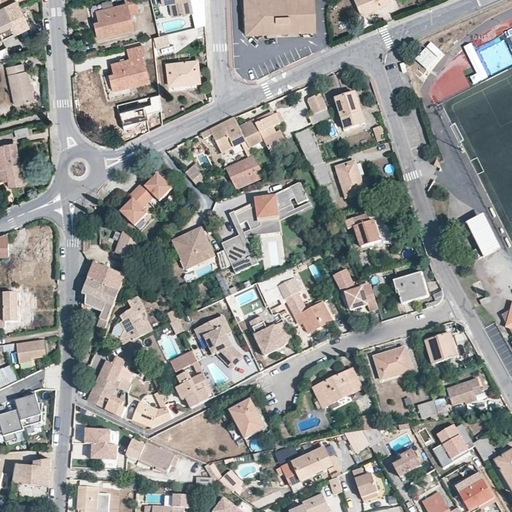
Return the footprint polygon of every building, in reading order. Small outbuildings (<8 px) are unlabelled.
[(14,0),(4,5),(17,32),(28,27),(15,0),(14,0)] [(95,11),(97,22),(98,28),(94,29),(96,39),(131,30),(127,15),(137,12),(133,0),(123,0),(124,4),(95,11)] [(157,0),(158,4),(167,3),(175,1),(177,15),(190,13),(187,0),(157,0)] [(192,0),(194,26),(206,26),(204,0),(192,0)] [(312,0),(243,0),(244,35),(282,33),(282,26),(288,26),(288,36),(294,36),(295,26),(299,26),(299,31),(313,31),(312,0)] [(386,0),(354,0),(360,14),(388,3),(386,0)] [(175,1),(167,3),(170,17),(177,15),(175,1)] [(0,37),(1,40),(17,32),(4,5),(0,7),(0,37)] [(165,35),(153,38),(156,48),(168,45),(165,35)] [(416,59),(430,71),(445,54),(431,42),(416,59)] [(110,64),(112,74),(113,79),(109,81),(111,91),(146,82),(140,56),(143,55),(141,45),(126,49),(128,59),(110,64)] [(165,64),(167,82),(186,80),(186,83),(198,82),(196,61),(165,64)] [(23,64),(7,67),(14,105),(32,101),(23,64)] [(355,92),(335,99),(346,128),(365,122),(355,92)] [(320,94),(307,100),(315,114),(327,108),(320,94)] [(162,111),(159,96),(118,105),(123,125),(147,120),(146,114),(162,111)] [(315,124),(331,119),(328,111),(313,115),(315,124)] [(252,122),(239,130),(248,147),(265,139),(271,150),(285,141),(279,130),(274,134),(272,127),(280,124),(276,115),(256,126),(252,122)] [(233,117),(201,133),(203,140),(212,137),(222,154),(241,145),(248,160),(253,157),(248,147),(239,130),(233,117)] [(27,127),(14,131),(17,139),(28,136),(27,127)] [(381,127),(374,130),(378,141),(385,138),(381,127)] [(317,148),(310,128),(295,135),(305,154),(317,148)] [(13,144),(0,145),(0,181),(19,177),(13,144)] [(317,148),(305,154),(311,167),(323,163),(317,148)] [(228,170),(237,189),(263,176),(253,157),(248,160),(228,170)] [(209,176),(197,162),(185,172),(195,183),(209,176)] [(311,167),(320,187),(324,186),(329,202),(336,200),(324,162),(323,163),(311,167)] [(355,163),(336,166),(347,197),(364,192),(355,163)] [(134,204),(123,214),(136,227),(150,215),(145,206),(155,197),(163,203),(174,190),(160,177),(149,190),(140,182),(127,196),(134,204)] [(261,227),(261,229),(279,227),(278,222),(277,218),(295,210),(290,200),(295,198),(298,204),(308,200),(300,182),(290,187),(291,190),(275,197),(266,199),(257,201),(258,202),(258,206),(236,217),(240,226),(248,222),(251,231),(252,231),(261,227)] [(290,187),(266,199),(275,197),(291,190),(290,187)] [(511,289),(511,266),(473,188),(451,198),(499,296),(511,289)] [(258,206),(258,202),(229,215),(239,236),(250,258),(232,267),(236,275),(258,264),(246,237),(244,234),(240,226),(236,217),(258,206)] [(295,210),(277,218),(278,222),(312,206),(310,203),(295,210)] [(355,227),(361,248),(379,241),(375,221),(370,221),(368,213),(346,221),(348,229),(355,227)] [(279,227),(261,229),(261,227),(252,231),(251,231),(244,234),(246,237),(279,233),(279,227)] [(201,228),(191,232),(205,237),(201,228)] [(124,232),(116,254),(131,259),(137,242),(124,232)] [(205,237),(191,232),(171,241),(180,260),(185,258),(193,260),(195,266),(214,257),(205,237)] [(0,237),(0,258),(8,258),(8,234),(0,237)] [(224,249),(231,264),(232,267),(250,258),(239,236),(221,244),(224,249)] [(159,242),(147,253),(152,261),(164,248),(159,242)] [(222,269),(231,264),(224,249),(217,252),(220,258),(220,263),(222,269)] [(185,258),(180,260),(185,271),(195,266),(193,260),(185,258)] [(123,275),(93,262),(87,277),(117,289),(123,275)] [(284,296),(286,299),(298,293),(301,291),(290,268),(259,283),(269,304),(284,296)] [(346,269),(334,275),(343,293),(347,293),(351,309),(368,305),(370,311),(379,309),(371,286),(358,290),(346,269)] [(394,283),(401,304),(427,295),(420,274),(394,283)] [(87,277),(83,304),(101,313),(95,327),(103,331),(117,289),(87,277)] [(301,291),(298,293),(302,302),(309,298),(304,290),(301,291)] [(18,293),(0,293),(0,328),(4,329),(5,323),(18,323),(18,293)] [(302,302),(298,293),(286,299),(292,312),(297,310),(300,316),(309,333),(333,320),(324,302),(307,311),(302,302)] [(488,293),(478,299),(481,304),(491,299),(488,293)] [(351,309),(352,318),(370,311),(368,305),(351,309)] [(511,309),(510,309),(501,314),(505,322),(504,326),(508,327),(511,335),(511,309)] [(134,340),(152,331),(147,322),(143,322),(140,314),(136,315),(134,311),(122,316),(124,321),(121,322),(126,334),(120,339),(123,345),(134,340)] [(154,329),(159,327),(153,313),(148,315),(154,329)] [(228,327),(224,316),(203,326),(207,336),(204,337),(212,355),(216,354),(230,370),(242,359),(231,346),(226,336),(223,329),(228,327)] [(249,322),(252,326),(263,321),(260,316),(249,322)] [(283,345),(293,340),(283,320),(266,328),(263,321),(252,326),(255,334),(254,335),(264,355),(275,349),(273,345),(281,341),(283,345)] [(178,321),(170,323),(176,335),(183,332),(178,321)] [(204,337),(207,336),(203,326),(194,329),(199,340),(204,337)] [(231,334),(228,327),(223,329),(226,336),(231,334)] [(449,334),(427,342),(435,363),(456,355),(449,334)] [(138,349),(134,340),(123,345),(128,355),(138,349)] [(45,343),(18,345),(20,363),(33,362),(33,359),(46,358),(45,343)] [(404,348),(375,357),(382,381),(411,370),(404,348)] [(193,352),(171,363),(176,372),(193,364),(199,376),(192,381),(187,373),(179,377),(182,386),(178,388),(183,400),(187,398),(191,407),(213,396),(193,352)] [(116,387),(119,382),(114,381),(125,361),(117,357),(105,363),(99,377),(108,383),(116,387)] [(4,370),(0,371),(0,388),(10,384),(4,370)] [(352,371),(314,390),(323,409),(361,390),(352,371)] [(124,375),(123,380),(130,383),(131,377),(124,375)] [(108,383),(99,377),(88,402),(98,406),(108,383)] [(119,382),(116,387),(129,394),(134,385),(130,383),(121,379),(119,382)] [(478,379),(448,389),(454,406),(466,402),(477,398),(476,396),(483,394),(478,379)] [(98,406),(121,417),(125,408),(121,406),(123,403),(112,396),(116,387),(108,383),(98,406)] [(34,389),(29,392),(30,396),(16,401),(19,411),(24,426),(41,421),(42,402),(38,402),(34,389)] [(159,411),(140,404),(134,420),(152,428),(171,418),(159,392),(156,395),(163,410),(159,411)] [(477,398),(466,402),(467,405),(485,399),(483,394),(476,396),(477,398)] [(251,400),(230,411),(245,438),(259,431),(254,420),(260,417),(251,400)] [(434,402),(418,407),(422,418),(437,414),(434,402)] [(445,404),(436,406),(440,417),(448,415),(445,404)] [(24,426),(19,411),(7,414),(5,406),(0,407),(0,421),(3,432),(6,442),(17,439),(15,433),(25,431),(24,426)] [(364,431),(380,428),(379,416),(363,418),(364,431)] [(474,443),(463,424),(455,428),(454,426),(438,435),(444,446),(434,451),(444,468),(470,453),(469,450),(475,446),(474,443)] [(363,431),(370,444),(379,460),(390,454),(384,441),(385,440),(384,438),(388,436),(384,428),(380,428),(364,431),(363,431)] [(127,455),(133,441),(121,436),(113,435),(113,430),(109,430),(109,434),(89,433),(87,459),(119,461),(120,452),(127,455)] [(370,444),(363,431),(345,433),(356,452),(370,444)] [(279,434),(273,437),(279,446),(284,443),(279,434)] [(485,437),(474,443),(475,446),(484,461),(496,455),(485,437)] [(146,446),(133,441),(127,455),(140,461),(146,446)] [(306,443),(309,452),(316,448),(314,441),(306,443)] [(178,459),(146,446),(140,461),(169,472),(170,469),(174,471),(178,459)] [(325,447),(286,467),(294,483),(332,465),(325,447)] [(511,451),(496,460),(511,486),(511,451)] [(403,460),(393,466),(400,478),(422,468),(417,459),(405,465),(403,460)] [(11,498),(47,502),(52,461),(35,462),(36,467),(17,465),(11,498)] [(213,463),(209,465),(215,478),(218,482),(231,491),(236,491),(238,493),(241,489),(226,475),(223,478),(213,463)] [(356,480),(363,498),(379,492),(373,473),(356,480)] [(482,474),(456,485),(470,511),(474,511),(498,501),(488,485),(482,474)] [(338,477),(330,481),(335,494),(342,492),(338,477)] [(215,478),(197,478),(196,485),(214,488),(218,482),(215,478)] [(137,483),(80,481),(79,509),(82,509),(81,511),(106,511),(109,494),(113,495),(113,489),(137,490),(137,483)] [(449,511),(439,493),(423,502),(428,511),(458,511),(456,509),(450,511),(449,511)] [(326,511),(330,510),(323,494),(303,503),(304,506),(291,511),(326,511)] [(154,506),(153,511),(185,511),(186,508),(190,509),(191,496),(175,495),(174,507),(154,506)] [(242,511),(225,499),(214,511),(242,511)]
